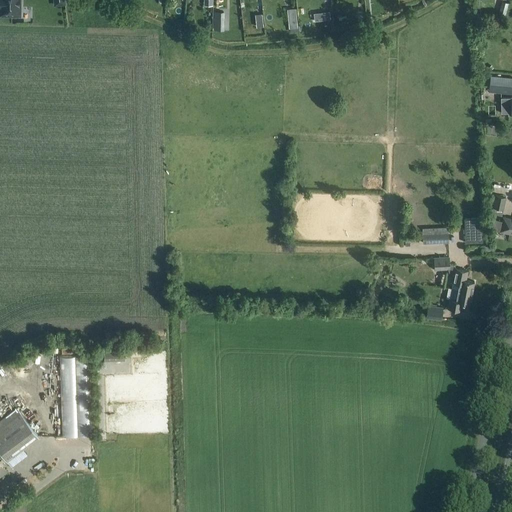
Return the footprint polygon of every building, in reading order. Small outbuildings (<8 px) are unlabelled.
[(0,0),(0,15),(20,16),(20,0),(0,0)] [(215,18),(214,30),(223,30),(224,18),(224,14),(224,12),(221,12),(219,12),(217,12),(215,12),(215,18)] [(297,17),(289,19),(290,29),(298,27),(297,17)] [(511,98),(502,98),(502,113),(509,113),(509,115),(511,115),(511,98)] [(488,116),(496,116),(496,105),(488,105),(488,116)] [(511,233),(511,218),(502,217),(506,198),(496,196),(493,214),(493,233),(506,235),(506,232),(511,233)] [(483,243),(482,218),(465,219),(466,243),(483,243)] [(423,244),(449,242),(448,233),(423,234),(423,244)] [(457,269),(455,265),(450,264),(450,257),(433,258),(434,270),(448,270),(449,273),(456,274),(454,283),(461,284),(459,290),(473,293),(476,282),(467,280),(469,271),(457,269)] [(471,304),(473,293),(459,290),(457,300),(451,299),(449,309),(462,311),(464,302),(471,304)] [(441,320),(443,307),(428,305),(426,318),(441,320)] [(124,350),(104,351),(105,361),(125,360),(124,350)] [(62,436),(93,435),(90,355),(60,356),(62,436)] [(8,358),(0,364),(0,378),(9,390),(24,378),(8,358)] [(33,381),(41,373),(37,369),(29,377),(33,381)] [(60,408),(58,397),(44,400),(47,411),(60,408)] [(7,461),(39,437),(17,409),(0,422),(0,476),(7,471),(0,462),(0,460),(4,458),(7,461)] [(52,465),(59,460),(56,455),(48,460),(52,465)]
